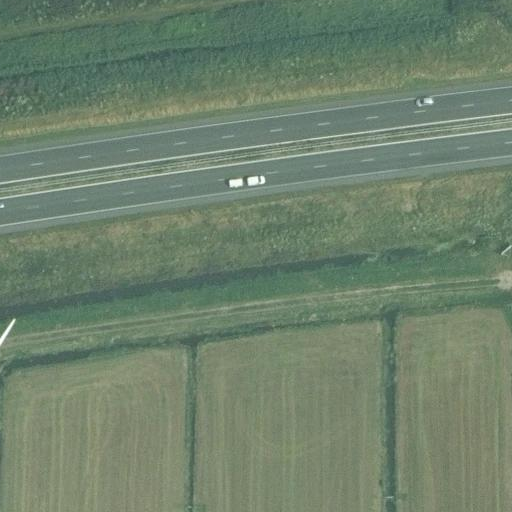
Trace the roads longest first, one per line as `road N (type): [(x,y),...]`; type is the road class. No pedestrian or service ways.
road 1 (trunk): [(0,214),(511,144)]
road 2 (trunk): [(511,102),(0,170)]
road 3 (track): [(511,283),(387,292),(0,346)]
road 4 (track): [(0,37),(278,0)]
